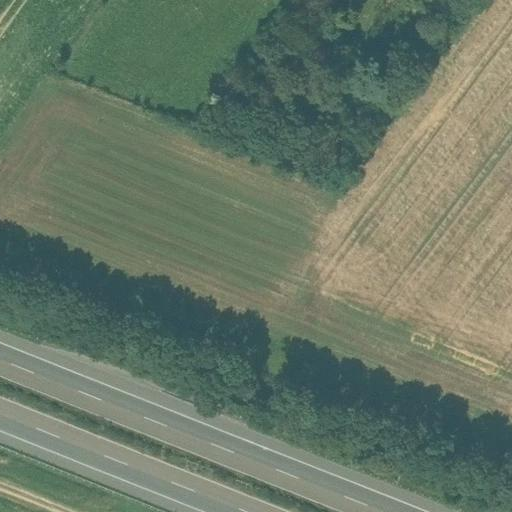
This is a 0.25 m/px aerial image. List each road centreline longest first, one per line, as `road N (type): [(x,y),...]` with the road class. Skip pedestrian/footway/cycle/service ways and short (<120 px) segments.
road 1 (motorway): [(432,511),(0,340)]
road 2 (motorway): [(0,417),(225,511)]
